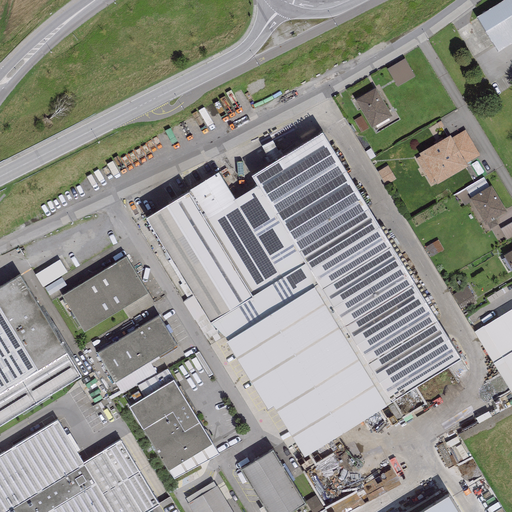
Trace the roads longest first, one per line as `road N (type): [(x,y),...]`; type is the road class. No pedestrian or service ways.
road 1 (unclassified): [(468,0),(418,37),(0,257)]
road 2 (unknown): [(313,93),(475,367),(472,389),(433,412),(428,426),(439,464),(470,511)]
road 3 (unclassified): [(0,177),(238,55),(282,0)]
road 4 (unclassified): [(0,86),(95,0)]
